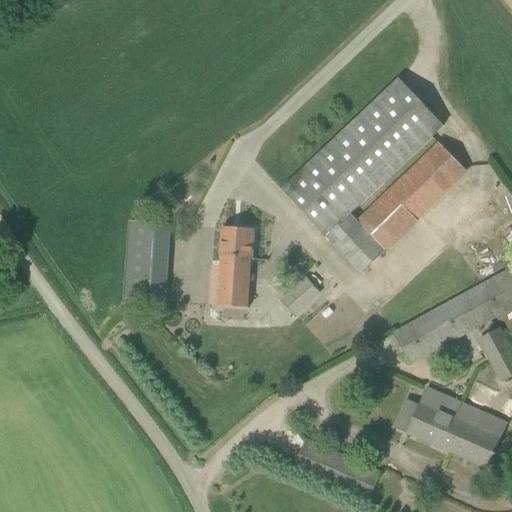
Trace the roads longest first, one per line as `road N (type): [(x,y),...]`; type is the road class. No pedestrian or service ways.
road 1 (unclassified): [(196,511),(0,219)]
road 2 (unknown): [(410,0),(251,152),(259,187),(283,218)]
